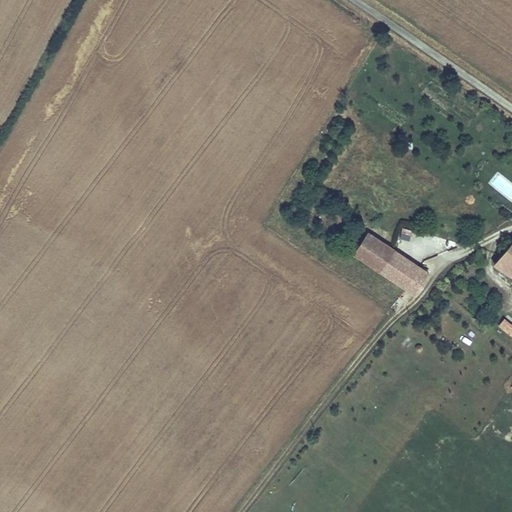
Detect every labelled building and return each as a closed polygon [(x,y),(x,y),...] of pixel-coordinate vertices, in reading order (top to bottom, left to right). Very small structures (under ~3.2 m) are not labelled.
[(403,228),(401,237),(410,239),(412,230),(403,228)] [(378,271),(392,251),(367,233),(353,253),(378,271)] [(511,240),(494,263),(511,277),(511,240)] [(418,268),(392,251),(378,271),(404,288),(418,268)] [(415,290),(426,273),(418,268),(404,288),(408,291),(410,287),(415,290)] [(492,301),(488,305),(492,309),(496,304),(492,301)]
